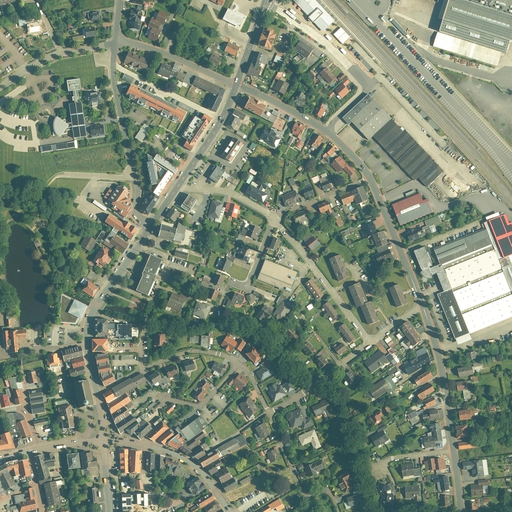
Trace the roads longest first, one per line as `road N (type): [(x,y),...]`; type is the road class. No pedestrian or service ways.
road 1 (residential): [(149,223),(137,213),(114,90),(114,40)]
road 2 (residential): [(326,129),(365,85),(266,2)]
road 3 (residential): [(272,218),(370,343)]
road 4 (residential): [(103,439),(147,445),(191,464),(232,511)]
road 5 (residential): [(453,449),(422,304)]
road 6 (residential): [(268,411),(303,494),(330,491),(339,511)]
road 7 (residential): [(422,304),(371,178)]
road 8 (residential): [(85,339),(90,312),(149,223)]
road 9 (residential): [(235,83),(114,40)]
road 10 (residential): [(216,313),(230,279),(244,285),(272,218)]
